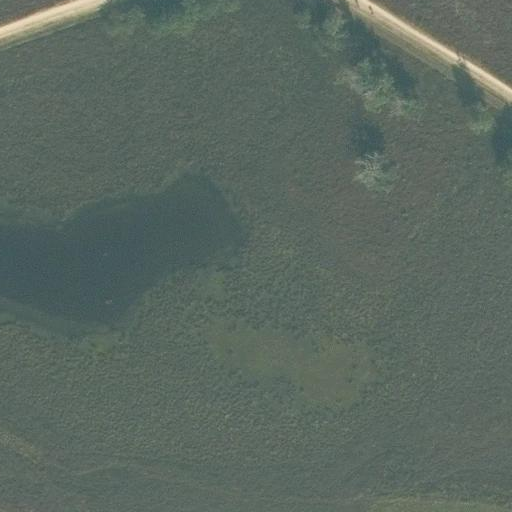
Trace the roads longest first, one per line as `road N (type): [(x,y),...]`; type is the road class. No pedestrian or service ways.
road 1 (track): [(511,109),(337,0)]
road 2 (track): [(129,0),(0,43)]
